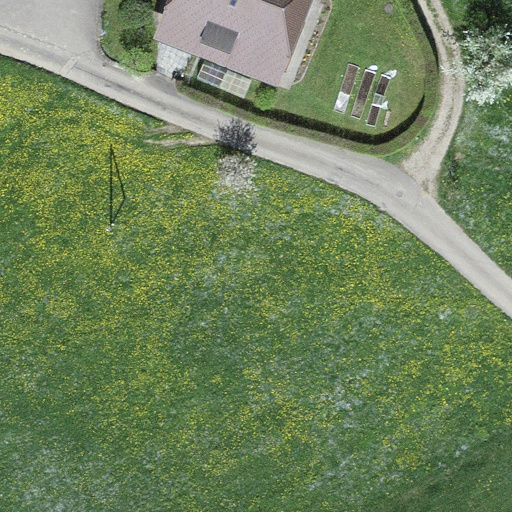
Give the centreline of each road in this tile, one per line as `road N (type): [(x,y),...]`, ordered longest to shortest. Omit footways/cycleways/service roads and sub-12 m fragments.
road 1 (unclassified): [(0,41),(358,180),(399,203),(511,300)]
road 2 (track): [(399,203),(442,129),(443,40),(423,0)]
